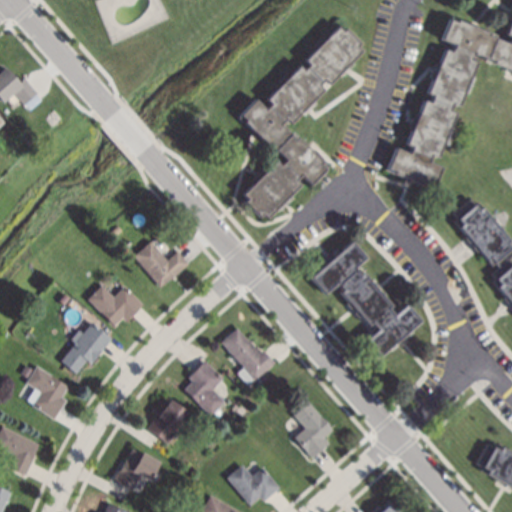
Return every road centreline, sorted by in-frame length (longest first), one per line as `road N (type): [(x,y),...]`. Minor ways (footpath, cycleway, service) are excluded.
road 1 (residential): [(145,153),(462,511)]
road 2 (residential): [(245,265),(126,381),(83,443),(51,511)]
road 3 (residential): [(11,0),(104,106)]
